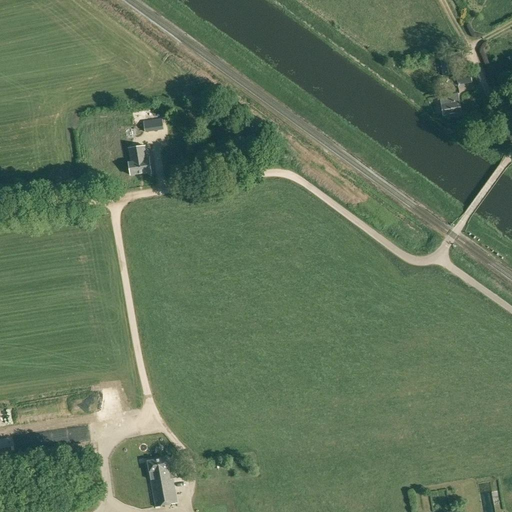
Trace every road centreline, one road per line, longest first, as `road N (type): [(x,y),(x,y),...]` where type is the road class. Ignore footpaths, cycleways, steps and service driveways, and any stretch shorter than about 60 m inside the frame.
road 1 (track): [(0,217),(258,175)]
road 2 (unclassified): [(463,220),(434,257),(413,261),(290,176),(258,175)]
